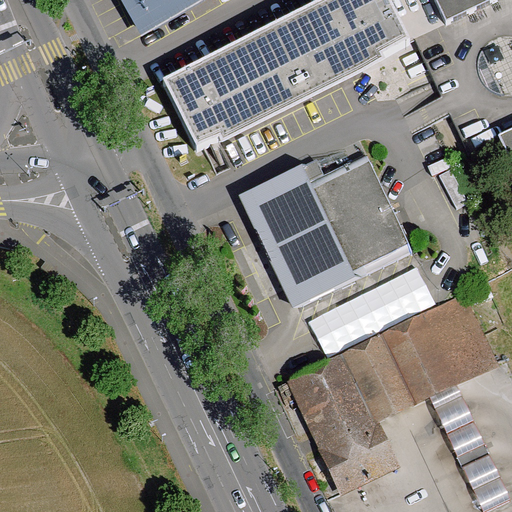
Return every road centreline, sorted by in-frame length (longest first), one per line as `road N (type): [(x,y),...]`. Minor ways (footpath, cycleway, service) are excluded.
road 1 (residential): [(314,511),(70,0)]
road 2 (primary): [(253,511),(159,313)]
road 3 (primary): [(104,155),(31,0)]
road 4 (primary): [(159,313),(104,155)]
road 5 (primary): [(78,189),(127,278),(159,313)]
road 6 (primary): [(2,36),(61,151)]
